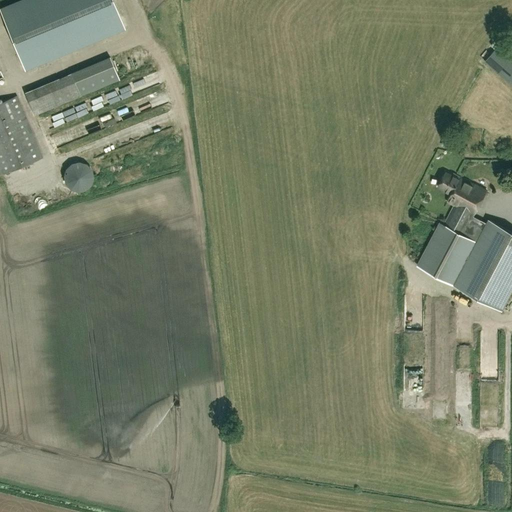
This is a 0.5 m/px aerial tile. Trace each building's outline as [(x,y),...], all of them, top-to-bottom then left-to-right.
[(112,0),(24,0),(1,10),(25,68),(124,27),(112,0)] [(494,68),(498,73),(510,82),(511,79),(511,54),(500,44),(485,61),(494,68)] [(71,73),(81,96),(119,80),(110,57),(71,73)] [(152,80),(159,76),(155,68),(147,72),(152,80)] [(46,110),(36,87),(25,92),(34,115),(46,110)] [(0,173),(0,175),(43,158),(17,95),(0,102),(0,173)] [(71,190),(78,192),(86,190),(91,184),(94,177),(92,169),(86,163),(79,161),(71,163),(65,169),(63,176),(65,184),(71,190)] [(501,308),(505,300),(511,287),(511,231),(489,220),(488,223),(474,216),(487,190),(460,176),(459,178),(446,171),(438,186),(452,193),(448,201),(454,204),(444,222),(440,220),(418,264),(501,308)]
